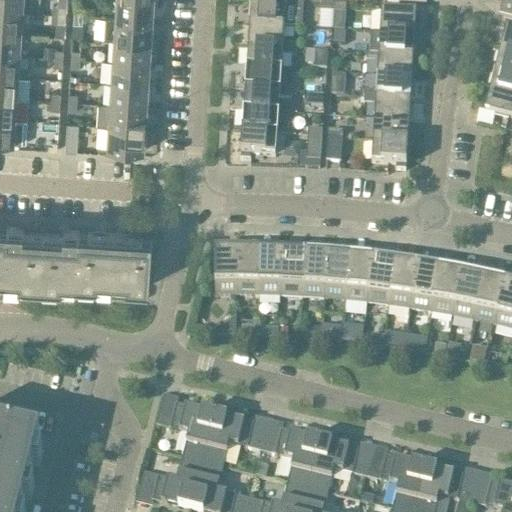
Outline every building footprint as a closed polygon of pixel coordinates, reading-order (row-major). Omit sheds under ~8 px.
[(0,0),(0,10),(21,12),(22,0),(0,0)] [(151,20),(152,0),(116,0),(115,18),(151,20)] [(250,3),(249,26),(284,28),(300,29),(301,3),(285,1),(263,0),(254,0),(254,3),(250,3)] [(511,19),(511,4),(502,2),(499,16),(511,19)] [(333,13),(334,5),(320,4),(320,13),(333,13)] [(345,14),(346,5),(334,5),(333,13),(345,14)] [(65,15),(66,7),(57,6),(57,15),(65,15)] [(82,16),(83,7),(74,7),(73,15),(82,16)] [(0,32),(20,34),(21,12),(0,10),(0,32)] [(414,37),(416,14),(381,12),(379,34),(414,37)] [(65,24),(65,15),(57,15),(56,23),(65,24)] [(82,25),(82,16),(73,15),(73,24),(82,25)] [(151,20),(115,18),(104,17),(103,39),(114,40),(150,42),(151,20)] [(283,43),(284,28),(249,26),(247,47),(294,50),(294,43),(283,43)] [(511,29),(505,28),(500,50),(511,52),(511,29)] [(0,54),(19,55),(20,34),(0,32),(0,54)] [(413,58),(414,37),(379,34),(378,49),(367,49),(366,55),(413,58)] [(148,64),(150,42),(114,40),(112,62),(148,64)] [(281,71),(282,56),(293,57),(294,50),(247,47),(246,69),(281,71)] [(63,58),(63,50),(54,49),(54,58),(63,58)] [(79,59),(80,51),(71,50),(70,59),(79,59)] [(511,52),(500,50),(495,71),(511,75),(511,52)] [(0,54),(0,75),(17,77),(27,78),(27,70),(18,70),(19,55),(0,54)] [(411,80),(413,58),(366,55),(366,62),(377,63),(377,78),(411,80)] [(62,67),(63,58),(54,58),(53,66),(62,67)] [(79,68),(79,59),(70,59),(70,68),(79,68)] [(147,85),(148,64),(112,62),(111,83),(147,85)] [(280,86),(281,71),(246,69),(244,90),(291,93),(291,87),(280,86)] [(511,75),(495,71),(490,92),(511,97),(511,75)] [(27,78),(17,77),(0,75),(0,97),(28,99),(29,78),(27,78)] [(410,101),(411,80),(377,78),(375,92),(364,92),(363,98),(410,101)] [(146,107),(147,85),(111,83),(110,105),(146,107)] [(244,90),(243,112),(288,115),(288,114),(278,113),(279,99),(290,100),(291,93),(244,90)] [(511,120),(511,97),(490,92),(484,114),(511,120)] [(60,101),(60,93),(51,93),(51,101),(60,101)] [(76,103),(77,94),(68,94),(68,102),(76,103)] [(0,119),(26,121),(28,99),(0,97),(0,119)] [(311,97),(310,110),(322,111),(323,98),(311,97)] [(408,123),(410,101),(363,98),(363,105),(375,106),(374,121),(408,123)] [(59,110),(60,101),(51,101),(50,110),(59,110)] [(76,111),(76,103),(68,102),(67,111),(76,111)] [(146,107),(110,105),(98,104),(96,125),(108,126),(144,129),(146,107)] [(286,136),(288,115),(243,112),(242,133),(286,136)] [(0,141),(25,144),(26,121),(0,119),(0,141)] [(407,144),(408,123),(374,121),(373,142),(407,144)] [(76,152),(78,125),(66,124),(64,152),(76,152)] [(143,151),(144,129),(108,126),(107,149),(143,151)] [(275,158),(276,136),(286,137),(286,136),(242,133),(240,151),(241,151),(240,161),(250,161),(250,157),(275,158)] [(320,163),(322,139),(307,138),(306,162),(320,163)] [(340,164),(342,140),(328,139),(326,163),(340,164)] [(56,151),(57,142),(48,142),(48,151),(56,151)] [(406,162),(407,144),(373,142),(371,165),(396,166),(395,171),(405,172),(406,162)] [(149,204),(150,192),(138,192),(137,204),(149,204)] [(0,277),(18,278),(18,283),(61,286),(61,281),(97,283),(97,279),(126,281),(126,285),(148,287),(152,236),(63,230),(62,235),(47,234),(23,232),(23,227),(0,225),(0,277)] [(237,297),(237,253),(214,253),(215,297),(237,297)] [(259,298),(260,254),(237,253),(237,297),(259,298)] [(280,299),(282,254),(260,254),(259,298),(280,299)] [(302,300),(305,256),(282,254),(280,299),(302,300)] [(323,301),(327,257),(305,256),(302,300),(323,301)] [(345,303),(348,259),(327,257),(323,301),(345,303)] [(367,305),(371,261),(348,259),(345,303),(367,305)] [(388,308),(394,264),(371,261),(367,305),(388,308)] [(409,311),(416,268),(394,264),(388,308),(409,311)] [(431,315),(438,271),(416,268),(409,311),(431,315)] [(452,319),(460,275),(438,271),(431,315),(452,319)] [(473,323),(482,280),(460,275),(452,319),(473,323)] [(494,328),(504,284),(482,280),(473,323),(494,328)] [(511,331),(511,286),(504,284),(494,328),(511,331)] [(234,319),(217,338),(234,337),(234,319)] [(242,328),(241,338),(253,338),(254,328),(242,328)] [(278,328),(278,338),(287,338),(288,329),(278,328)] [(258,330),(258,339),(261,339),(267,339),(267,335),(263,330),(258,330)] [(321,331),(320,342),(332,343),(333,332),(321,331)] [(350,333),(348,345),(351,345),(360,346),(362,334),(350,333)] [(371,341),(371,347),(382,349),(384,338),(377,337),(371,341)] [(383,349),(398,351),(399,341),(384,339),(383,349)] [(414,352),(415,344),(407,343),(406,351),(414,352)] [(449,345),(445,359),(456,361),(460,347),(449,345)] [(435,347),(433,356),(443,358),(445,349),(435,347)] [(500,356),(497,367),(507,370),(509,358),(500,356)] [(202,465),(214,416),(175,406),(169,431),(187,436),(182,459),(202,465)] [(247,450),(253,426),(214,416),(202,465),(223,470),(229,446),(247,450)] [(22,511),(31,479),(40,442),(0,432),(0,511),(22,511)] [(307,490),(319,442),(280,432),(274,457),(292,462),(286,485),(307,490)] [(352,476),(358,452),(319,442),(307,490),(328,496),(334,472),(352,476)] [(394,511),(413,511),(424,468),(385,458),(379,483),(397,488),(391,511),(394,511)] [(186,511),(190,511),(202,465),(182,459),(176,483),(158,479),(151,503),(186,511)] [(231,511),(235,498),(217,493),(223,470),(202,465),(190,511),(231,511)] [(457,502),(463,477),(424,468),(413,511),(434,511),(438,498),(457,502)] [(511,511),(511,489),(490,484),(484,509),(496,511),(511,511)] [(301,511),(307,490),(286,485),(281,509),(262,504),(260,511),(301,511)] [(323,511),(328,496),(307,490),(301,511),(323,511)]
